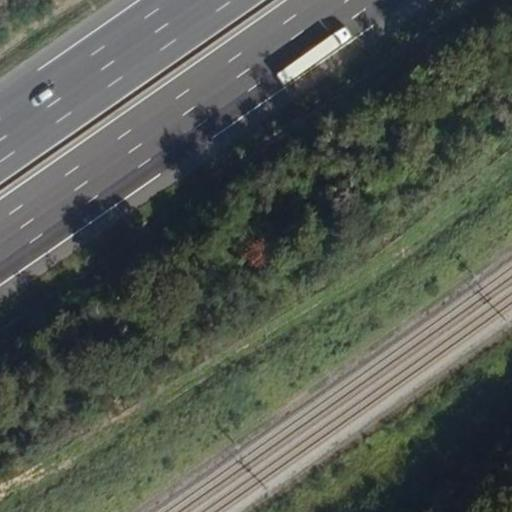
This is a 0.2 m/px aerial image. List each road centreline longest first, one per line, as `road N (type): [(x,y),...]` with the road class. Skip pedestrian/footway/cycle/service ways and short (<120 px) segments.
road 1 (motorway): [(0,243),(349,0)]
road 2 (motorway): [(200,0),(0,139)]
